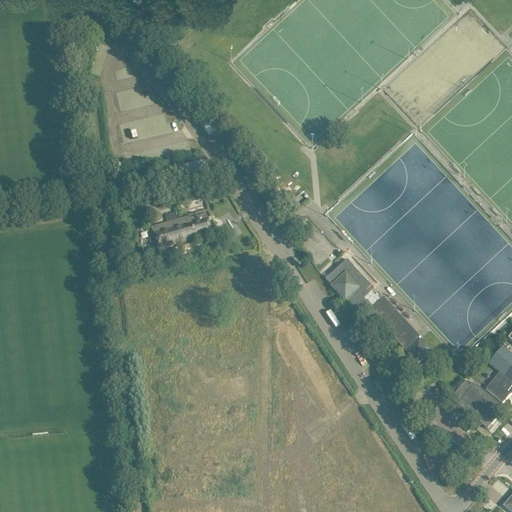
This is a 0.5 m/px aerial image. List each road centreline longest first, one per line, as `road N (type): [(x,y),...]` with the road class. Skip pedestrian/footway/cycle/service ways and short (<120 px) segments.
road 1 (unclassified): [(448,511),(194,125),(85,0)]
road 2 (track): [(275,249),(267,264),(265,438)]
